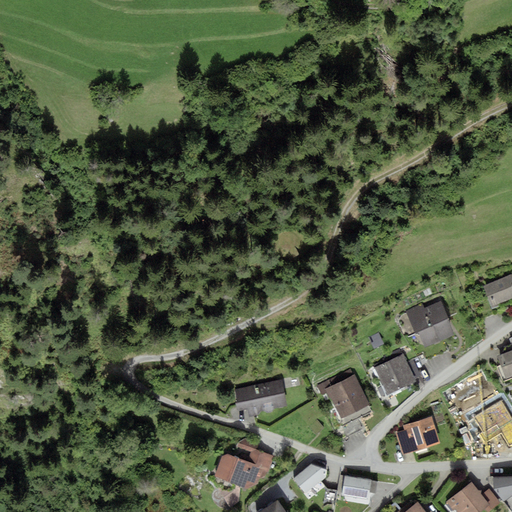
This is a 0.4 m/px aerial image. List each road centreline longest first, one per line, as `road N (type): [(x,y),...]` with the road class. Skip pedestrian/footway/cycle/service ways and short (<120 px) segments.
road 1 (track): [(511,103),(352,199),(309,288),(212,341),(133,361),(128,373),(141,388),(227,421)]
road 2 (residential): [(511,328),(378,433),(368,465)]
road 3 (residential): [(227,421),(368,465)]
road 4 (residential): [(511,462),(368,465)]
